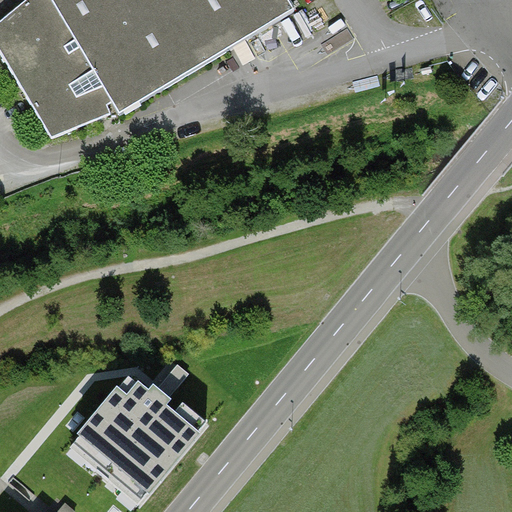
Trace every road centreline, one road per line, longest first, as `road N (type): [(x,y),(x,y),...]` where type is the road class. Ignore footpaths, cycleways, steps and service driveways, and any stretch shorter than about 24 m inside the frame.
road 1 (residential): [(188,511),(511,123)]
road 2 (track): [(0,317),(39,294),(109,271),(344,211),(418,205),(434,216)]
